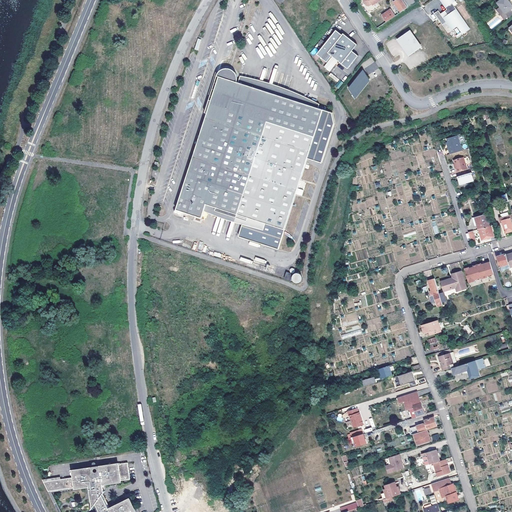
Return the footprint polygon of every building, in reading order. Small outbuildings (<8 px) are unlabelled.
[(289,0),(285,6),(300,32),(325,0),(289,0)] [(403,0),(402,0),(396,0),(394,2),(400,11),(407,7),(403,0)] [(454,0),(439,0),(446,9),(444,11),(446,14),(442,17),(438,10),(433,13),(441,24),(445,22),(451,30),(456,26),(461,34),(469,29),(452,3),(455,1),(454,0)] [(505,13),(508,10),(511,7),(511,5),(508,0),(500,0),(497,2),(505,13)] [(391,9),(381,15),(386,22),(395,16),(391,9)] [(332,55),(349,68),(359,55),(353,50),(358,44),(344,33),(342,34),(336,29),(327,41),(329,42),(328,44),(326,43),(317,53),(327,61),(332,55)] [(410,30),(397,39),(403,47),(408,54),(421,46),(410,30)] [(364,68),(350,87),(356,96),(368,80),(364,77),(367,73),(364,68)] [(238,236),(278,250),(307,158),(321,163),(336,124),(331,113),(318,110),(238,85),(237,85),(237,82),(237,80),(237,78),(236,77),(234,74),(233,73),(231,72),(230,71),(227,71),(223,71),(220,73),(219,74),(218,75),(217,77),(216,78),(219,79),(211,103),(207,116),(176,209),(202,218),(204,211),(242,225),(238,236)] [(337,82),(339,80),(331,73),(329,75),(337,82)] [(371,79),(367,73),(364,77),(368,80),(356,96),(357,97),(371,79)] [(241,75),(238,85),(318,110),(321,103),(316,100),(311,98),(305,95),(302,94),(296,92),(293,90),(287,88),(283,87),(276,84),(272,83),(265,81),(258,79),(252,78),(247,77),(241,75)] [(201,81),(198,80),(192,98),(196,99),(201,81)] [(340,80),(335,86),(338,89),(343,83),(340,80)] [(450,150),(449,150),(450,154),(462,150),(457,135),(447,138),(448,142),(450,150)] [(455,164),(456,168),(457,172),(467,168),(464,157),(454,160),(455,164)] [(94,248),(112,251),(121,190),(118,186),(92,183),(93,175),(77,172),(78,165),(56,162),(54,177),(37,174),(28,239),(36,240),(43,241),(94,248)] [(457,176),(460,184),(474,180),(472,172),(457,176)] [(430,200),(434,214),(440,212),(436,199),(430,200)] [(511,218),(511,210),(510,205),(499,208),(502,217),(499,218),(501,222),(502,221),(505,232),(511,230),(511,223),(511,219),(511,218)] [(480,229),(490,225),(486,213),(476,217),(478,224),(480,229)] [(490,225),(480,229),(483,239),(493,236),(490,225)] [(43,241),(36,240),(34,248),(42,249),(43,241)] [(510,268),(506,254),(496,256),(501,270),(510,268)] [(481,263),(477,265),(481,277),(481,278),(488,277),(487,275),(494,273),(490,261),(486,262),(486,263),(482,264),(481,263)] [(469,267),(464,268),(469,282),(475,281),(474,279),(481,277),(477,265),(473,266),(473,267),(469,268),(469,267)] [(457,291),(466,288),(462,271),(452,274),(453,278),(442,281),(444,290),(456,287),(457,291)] [(287,272),(284,279),(291,281),(293,274),(287,272)] [(300,273),(298,273),(296,273),(295,273),(294,275),(293,276),(293,278),(293,279),(294,281),(295,282),(297,282),(298,282),(300,282),(301,281),(302,280),(303,278),(303,277),(302,275),(301,274),(300,273)] [(442,301),(439,293),(434,275),(426,277),(431,291),(430,291),(431,295),(431,296),(433,304),(437,303),(438,306),(443,305),(442,301)] [(342,340),(362,334),(356,315),(334,322),(336,329),(348,326),(350,331),(340,334),(342,340)] [(424,333),(429,331),(430,335),(441,332),(437,320),(421,325),(424,333)] [(117,326),(109,325),(108,333),(116,335),(117,326)] [(438,336),(427,339),(430,350),(441,347),(438,336)] [(452,368),(453,367),(452,364),(456,363),(453,352),(438,357),(443,370),(452,368)] [(453,367),(452,368),(454,374),(467,369),(470,378),(479,375),(476,365),(480,364),(479,359),(453,367)] [(386,366),(378,369),(381,378),(389,376),(386,366)] [(413,371),(398,375),(400,380),(402,379),(403,384),(414,381),(412,373),(413,373),(413,371)] [(376,382),(374,376),(363,380),(364,386),(376,382)] [(413,418),(425,414),(418,391),(403,396),(407,411),(411,410),(413,418)] [(501,411),(509,408),(507,402),(499,405),(501,411)] [(348,412),(350,416),(351,416),(355,428),(364,425),(360,413),(359,413),(358,409),(348,412)] [(425,423),(420,424),(417,426),(418,432),(427,429),(428,429),(428,428),(437,425),(434,417),(424,420),(425,423)] [(418,432),(414,433),(417,444),(431,439),(427,429),(418,432)] [(360,434),(356,435),(351,437),(353,443),(354,446),(366,442),(363,433),(360,434)] [(433,462),(440,460),(436,448),(426,452),(430,463),(433,462)] [(401,463),(397,454),(388,457),(390,464),(389,464),(385,466),(387,472),(403,467),(401,463)] [(436,472),(449,468),(446,458),(440,460),(433,462),(436,472)] [(61,477),(43,479),(49,491),(83,487),(93,507),(96,504),(96,503),(100,511),(137,511),(133,503),(132,504),(129,499),(110,508),(103,494),(103,484),(103,482),(121,480),(131,478),(128,462),(121,463),(122,468),(120,468),(119,461),(114,462),(100,464),(91,466),(77,468),(77,467),(72,468),(73,475),(61,477)] [(449,468),(436,472),(438,476),(450,472),(449,468)] [(449,477),(431,483),(433,490),(438,488),(451,484),(449,477)] [(454,492),(451,484),(438,488),(441,497),(446,495),(448,502),(458,499),(456,491),(454,492)] [(396,485),(386,488),(387,491),(389,497),(395,495),(399,494),(396,485)] [(81,488),(92,509),(93,507),(83,487),(49,491),(58,511),(61,511),(52,492),(81,488)] [(103,493),(103,494),(110,508),(129,499),(132,504),(133,503),(130,498),(110,507),(103,493)] [(440,511),(434,494),(430,496),(433,505),(423,509),(424,511),(440,511)] [(355,497),(358,507),(363,506),(360,495),(355,497)]
